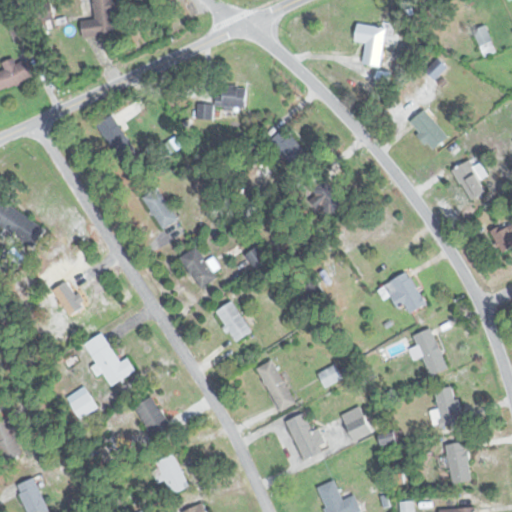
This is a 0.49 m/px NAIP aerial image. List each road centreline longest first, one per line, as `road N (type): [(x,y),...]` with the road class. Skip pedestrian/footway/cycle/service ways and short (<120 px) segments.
road 1 (residential): [(207,0),(325,96),(437,234),(483,315),(511,405)]
road 2 (residential): [(31,124),(221,417),(266,511)]
road 3 (residential): [(0,138),(242,25)]
